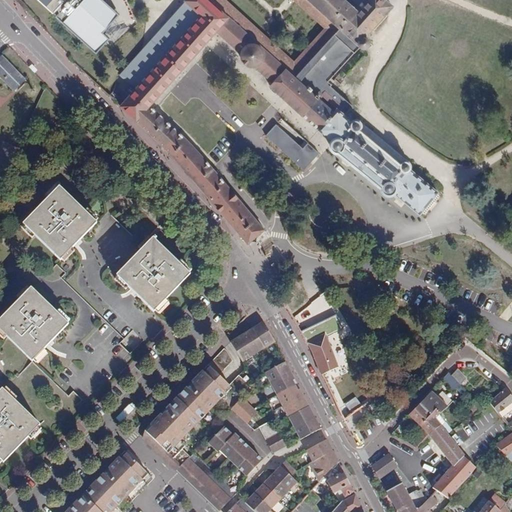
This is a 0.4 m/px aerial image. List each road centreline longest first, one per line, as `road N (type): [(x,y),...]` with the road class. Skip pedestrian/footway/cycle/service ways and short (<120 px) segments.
road 1 (residential): [(17,24),(250,277)]
road 2 (residential): [(349,453),(381,433),(449,360),(480,359),(511,385)]
road 3 (residential): [(250,277),(349,453)]
road 4 (residential): [(115,416),(250,277)]
road 5 (residential): [(22,511),(115,416)]
